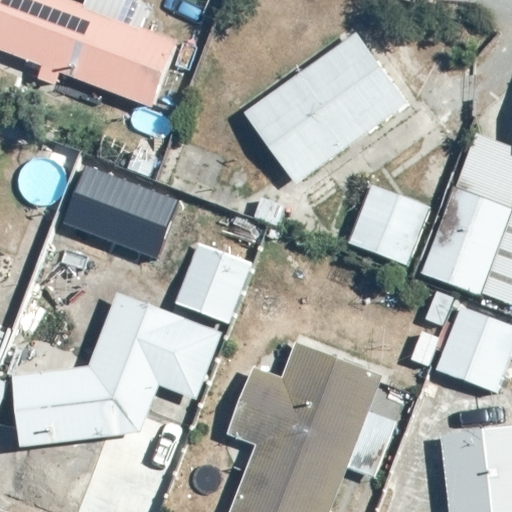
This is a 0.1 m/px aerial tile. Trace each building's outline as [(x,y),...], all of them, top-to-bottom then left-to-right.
[(177,39),(70,0),(0,0),(0,49),(152,106),(177,39)] [(448,7),(425,0),(402,0),(394,23),(438,37),(448,7)] [(355,29),(242,107),(293,181),(406,103),(355,29)] [(80,160),(45,144),(21,195),(56,212),(80,160)] [(426,205),(372,184),(347,245),(401,266),(426,205)] [(255,263),(199,243),(176,307),(232,327),(255,263)] [(89,364),(10,373),(18,447),(139,432),(158,385),(195,400),(223,332),(118,291),(89,364)] [(511,360),(511,325),(461,307),(437,373),(499,395),(511,360)] [(257,446),(230,511),(329,511),(384,375),(296,340),(282,377),(254,366),(227,434),(257,446)] [(511,511),(511,426),(439,434),(447,511),(511,511)]
